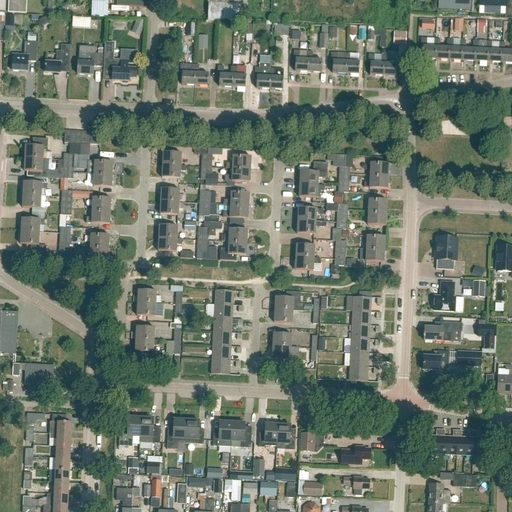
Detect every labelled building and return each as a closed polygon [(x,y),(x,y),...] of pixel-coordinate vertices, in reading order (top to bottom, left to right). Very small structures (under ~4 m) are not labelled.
[(47,0),(47,14),(55,15),(55,0),(47,0)] [(247,5),(246,0),(208,0),(207,20),(240,22),(241,5),(247,5)] [(438,0),(438,10),(470,11),(470,0),(438,0)] [(478,7),(478,8),(479,8),(479,14),(505,15),(505,0),(489,0),(489,8),(478,7)] [(107,17),(107,6),(92,5),(92,17),(107,17)] [(6,22),(15,23),(15,15),(6,15),(6,22)] [(137,19),(133,29),(140,32),(144,22),(137,19)] [(433,30),(433,21),(421,21),(421,30),(433,30)] [(194,34),(195,23),(185,23),(184,33),(194,34)] [(239,35),(252,35),(252,26),(240,25),(239,35)] [(287,36),(288,27),(274,27),(273,36),(287,36)] [(299,40),(300,32),(291,31),(291,40),(299,40)] [(405,44),(405,33),(393,32),(393,44),(405,44)] [(29,41),(37,42),(37,34),(29,33),(29,41)] [(326,50),(327,35),(319,34),(318,49),(326,50)] [(436,48),(434,48),(427,47),(427,39),(421,39),(421,47),(423,47),(422,59),(436,60),(436,48)] [(449,48),(446,48),(440,48),(440,40),(434,40),(434,48),(436,48),(436,60),(449,61),(449,48)] [(462,49),(459,49),(452,48),(452,41),(446,40),(446,48),(449,48),(449,61),(462,61),(462,49)] [(475,50),(472,49),(465,49),(465,41),(459,41),(459,49),(462,49),(462,61),(474,62),(475,50)] [(488,50),(485,50),(478,50),(478,42),(472,42),(472,49),(475,50),(474,62),(487,63),(488,50)] [(501,51),(498,51),(491,50),(491,43),(485,42),(485,50),(488,50),(487,63),(500,63),(501,51)] [(13,61),(13,72),(28,73),(28,62),(36,63),(37,50),(37,44),(25,43),(24,49),(24,55),(14,54),(13,61)] [(511,51),(504,51),(504,43),(498,43),(498,51),(501,51),(500,63),(511,63),(511,51)] [(136,79),(137,62),(124,62),(121,61),(113,61),(114,44),(105,44),(104,70),(113,71),(112,82),(122,83),(123,84),(127,84),(128,83),(129,83),(129,79),(136,79)] [(46,63),(46,74),(61,74),(61,73),(69,73),(70,65),(70,53),(71,46),(63,45),(62,51),(58,51),(57,63),(46,63)] [(79,62),(78,75),(93,76),(94,67),(103,68),(103,55),(96,55),(96,48),(79,47),(79,62)] [(124,62),(137,62),(137,53),(121,52),(121,61),(124,62)] [(309,60),(306,60),(299,60),(300,52),(294,52),(293,60),(295,60),(295,72),(308,73),(309,60)] [(309,60),(308,73),(321,73),(322,61),(312,61),(313,53),(307,52),(306,60),(309,60)] [(346,62),(344,62),(337,62),(337,54),(331,54),(331,62),(333,62),(332,74),(345,75),(346,62)] [(346,62),(345,75),(358,75),(359,63),(350,62),(350,55),(344,54),(344,62),(346,62)] [(383,64),(381,64),(374,64),(375,56),(369,55),(368,64),(370,64),(370,76),(383,76),(383,64)] [(383,64),(383,76),(396,77),(397,65),(387,64),(388,56),(382,56),(381,64),(383,64)] [(255,69),(255,77),(257,77),(257,89),(270,90),(270,77),(268,77),(268,69),(270,69),(270,65),(259,64),(259,69),(255,69)] [(195,74),(193,74),(186,73),(186,66),(180,65),(180,73),(182,73),(181,86),(195,86),(195,74)] [(195,74),(195,86),(208,87),(208,74),(199,74),(199,66),(193,66),(193,74),(195,74)] [(218,67),(217,75),(220,75),(219,87),(232,88),(233,76),(231,75),(223,75),(224,67),(218,67)] [(231,68),(231,75),(233,76),(232,88),(245,89),(246,76),(236,76),(237,68),(231,68)] [(268,69),(268,77),(270,77),(270,90),(283,90),(284,78),(274,78),(274,70),(270,69),(268,69)] [(25,159),(43,160),(43,153),(47,153),(48,140),(33,139),(32,146),(25,146),(25,159)] [(68,144),(68,155),(74,155),(80,156),(80,145),(76,144),(70,144),(68,144)] [(162,166),(181,167),(181,154),(163,153),(162,166)] [(232,169),(250,170),(251,157),(233,157),(232,164),(226,164),(226,169),(232,169)] [(43,160),(25,159),(24,172),(28,172),(28,177),(46,178),(46,179),(60,179),(62,179),(63,173),(63,169),(57,169),(54,171),(47,171),(48,160),(43,160)] [(94,175),(112,175),(113,162),(94,162),(94,175)] [(300,185),(318,186),(318,179),(327,179),(327,164),(313,163),(313,173),(300,172),(300,185)] [(370,176),(388,177),(389,164),(371,164),(370,176)] [(181,167),(162,166),(162,179),(180,180),(180,172),(185,172),(186,167),(181,167)] [(250,183),(250,170),(232,169),(232,176),(225,176),(225,182),(226,182),(226,187),(234,188),(235,182),(250,183)] [(73,180),(73,173),(63,173),(62,179),(60,179),(60,185),(67,185),(67,179),(73,180)] [(211,174),(201,174),(200,180),(206,180),(206,186),(218,187),(218,184),(216,184),(216,175),(211,174)] [(111,188),(112,175),(94,175),(93,187),(111,188)] [(387,190),(388,177),(370,176),(369,183),(364,183),(364,188),(369,188),(369,189),(387,190)] [(23,195),(41,196),(41,189),(47,190),(47,184),(42,184),(42,183),(24,182),(23,195)] [(67,191),(67,185),(60,185),(60,191),(62,191),(61,197),(72,198),(72,192),(67,191)] [(324,186),(318,186),(300,185),(299,198),(317,199),(319,199),(320,191),(324,191),(324,186)] [(161,202),(179,203),(179,190),(161,189),(161,202)] [(230,206),(248,207),(249,194),(231,193),(231,201),(224,200),(223,206),(230,206)] [(40,209),(41,196),(23,195),(22,208),(40,209)] [(92,211),(110,212),(111,199),(93,198),(92,211)] [(368,213),(386,214),(387,201),(369,200),(368,213)] [(178,216),(179,203),(161,202),(160,215),(178,216)] [(248,220),(248,207),(230,206),(230,213),(223,213),(223,218),(230,218),(230,219),(248,220)] [(316,222),(316,215),(323,216),(323,210),(316,210),(298,209),(298,222),(316,222)] [(209,216),(209,211),(199,210),(199,217),(203,217),(203,222),(218,223),(218,216),(209,216)] [(109,225),(110,212),(92,211),(92,218),(86,218),(86,224),(109,225)] [(385,227),(386,214),(368,213),(367,226),(385,227)] [(21,232),(39,233),(39,226),(44,226),(44,221),(40,221),(40,220),(22,219),(21,232)] [(209,229),(209,230),(221,230),(221,223),(218,223),(203,222),(203,229),(209,229)] [(326,223),(316,222),(298,222),(297,234),(315,235),(315,227),(326,228),(326,223)] [(185,223),(184,231),(195,232),(195,223),(185,223)] [(177,240),(177,227),(159,226),(159,239),(177,240)] [(228,243),(247,243),(247,231),(229,230),(229,237),(226,237),(226,236),(222,236),(221,242),(228,243)] [(38,246),(39,233),(21,232),(20,245),(38,246)] [(90,248),(108,249),(109,236),(91,235),(90,248)] [(366,250),(384,250),(385,237),(367,237),(366,250)] [(456,261),(457,239),(437,238),(436,261),(436,270),(454,271),(454,261),(456,261)] [(182,240),(177,240),(159,239),(158,252),(176,253),(177,245),(182,245),(182,240)] [(236,256),(246,256),(247,243),(228,243),(228,250),(221,249),(220,261),(236,262),(236,256)] [(314,259),(314,246),(296,245),(296,258),(314,259)] [(202,253),(207,254),(208,247),(197,247),(196,260),(202,260),(202,253)] [(511,278),(511,247),(497,247),(496,272),(511,272),(511,277),(511,278)] [(108,261),(108,249),(90,248),(89,260),(108,261)] [(384,263),(384,250),(366,250),(366,262),(384,263)] [(320,259),(314,259),(296,258),(295,271),(313,272),(313,264),(320,265),(320,259)] [(478,269),(476,275),(482,278),(484,272),(478,269)] [(483,298),(484,282),(472,282),(471,298),(483,298)] [(432,302),(432,306),(434,307),(433,311),(455,312),(463,313),(463,299),(455,298),(453,298),(454,284),(441,283),(440,297),(434,297),(434,301),(432,302)] [(156,305),(156,304),(156,292),(138,291),(137,304),(156,305)] [(215,306),(233,307),(233,292),(215,291),(215,306)] [(293,311),(293,312),(303,312),(303,304),(300,304),(301,293),(286,293),(286,298),(275,298),(275,310),(293,311)] [(353,309),(371,310),(371,299),(371,294),(362,294),(362,293),(359,293),(359,298),(353,298),(353,309)] [(161,305),(156,304),(156,305),(137,304),(137,317),(155,317),(155,309),(160,310),(161,305)] [(232,320),(233,307),(215,306),(214,320),(232,320)] [(0,354),(16,355),(18,313),(2,312),(2,310),(0,309),(0,354)] [(370,324),(371,310),(353,309),(352,323),(370,324)] [(292,324),(293,312),(293,311),(275,310),(274,323),(292,324)] [(231,334),(232,320),(214,320),(213,333),(231,334)] [(493,350),(493,337),(494,326),(486,326),(486,320),(478,320),(477,336),(485,336),(485,337),(485,350),(493,350)] [(369,339),(370,324),(352,323),(351,338),(369,339)] [(424,341),(442,342),(451,343),(452,331),(461,331),(461,324),(452,324),(440,323),(440,329),(425,328),(424,336),(423,336),(423,338),(424,338),(424,341)] [(154,341),(154,328),(136,327),(136,340),(154,341)] [(460,343),(461,331),(452,331),(451,343),(460,343)] [(231,348),(231,334),(213,333),(213,347),(231,348)] [(273,347),(291,348),(291,335),(273,334),(273,347)] [(369,353),(369,339),(351,338),(350,352),(369,353)] [(159,341),(154,341),(136,340),(135,353),(153,354),(153,346),(159,346),(159,341)] [(230,362),(231,348),(213,347),(212,361),(230,362)] [(273,347),(272,360),(288,361),(290,361),(291,355),(298,356),(299,349),(291,348),(273,347)] [(368,368),(369,353),(350,352),(350,367),(368,368)] [(456,366),(480,367),(481,353),(457,352),(456,366)] [(447,370),(448,353),(438,353),(438,358),(423,358),(423,371),(439,371),(440,369),(447,370)] [(288,361),(287,369),(298,369),(298,356),(291,355),(290,361),(288,361)] [(229,376),(230,362),(212,361),(211,375),(229,376)] [(19,377),(20,365),(13,364),(12,376),(19,377)] [(53,387),(54,366),(26,365),(24,385),(53,387)] [(367,382),(368,368),(350,367),(350,368),(349,382),(357,383),(367,383),(367,382)] [(511,395),(511,377),(498,377),(497,395),(511,395)] [(50,430),(50,435),(71,436),(71,423),(66,423),(67,416),(53,415),(52,422),(50,422),(50,430)] [(132,437),(140,437),(141,419),(128,418),(128,429),(122,429),(120,429),(119,442),(119,448),(132,448),(132,443),(132,437)] [(141,419),(140,437),(147,438),(147,444),(160,444),(160,431),(153,430),(153,419),(141,419)] [(178,444),(185,444),(186,421),(174,420),(173,431),(168,431),(167,450),(177,451),(178,444)] [(199,422),(186,421),(185,444),(203,445),(204,433),(198,432),(199,422)] [(232,423),(219,423),(219,434),(213,433),(213,447),(218,447),(231,448),(231,442),(232,423)] [(244,435),(245,424),(232,423),(231,442),(231,448),(238,448),(250,449),(251,435),(244,435)] [(27,425),(26,433),(34,434),(34,426),(27,425)] [(277,447),(277,444),(278,426),(265,425),(265,436),(259,436),(258,448),(264,448),(264,447),(277,447)] [(277,447),(277,450),(284,450),(295,451),(295,437),(290,437),(290,426),(278,426),(277,444),(277,447)] [(33,442),(34,434),(26,433),(26,442),(33,442)] [(300,452),(312,453),(317,453),(323,447),(324,435),(313,434),(301,434),(300,452)] [(70,448),(71,436),(50,435),(49,439),(57,440),(56,447),(70,448)] [(431,437),(430,455),(439,455),(440,438),(431,437)] [(439,455),(447,456),(448,438),(440,438),(439,455)] [(456,439),(448,438),(447,456),(456,456),(456,439)] [(456,456),(464,456),(465,439),(456,439),(456,456)] [(473,439),(465,439),(464,456),(472,457),(473,439)] [(473,439),(472,457),(481,457),(482,440),(473,439)] [(70,460),(70,448),(56,447),(56,459),(70,460)] [(370,461),(371,450),(364,450),(364,448),(355,448),(355,452),(342,451),(341,465),(361,466),(362,460),(370,461)] [(25,457),(33,458),(33,450),(25,449),(25,457)] [(32,466),(33,458),(25,457),(25,466),(32,466)] [(69,472),(70,460),(56,459),(55,471),(69,472)] [(263,477),(264,461),(253,460),(252,477),(263,477)] [(128,461),(128,469),(138,469),(138,462),(128,461)] [(158,475),(159,463),(147,462),(146,474),(158,475)] [(208,470),(207,478),(221,479),(222,471),(208,470)] [(68,484),(69,472),(55,471),(54,483),(68,484)] [(295,482),(296,472),(282,471),(281,481),(295,482)] [(24,482),(32,482),(32,474),(24,473),(24,482)] [(452,487),(465,488),(466,476),(453,476),(452,487)] [(363,480),(363,479),(354,478),(354,479),(344,479),(344,486),(353,487),(353,490),(354,490),(354,496),(361,497),(362,491),(369,491),(369,481),(363,480)] [(189,480),(188,488),(205,489),(205,481),(189,480)] [(160,499),(160,481),(151,481),(150,498),(160,499)] [(31,490),(32,482),(24,482),(23,490),(31,490)] [(221,494),(222,482),(213,482),(213,493),(221,494)] [(233,482),(232,501),(240,501),(240,482),(233,482)] [(68,496),(68,484),(54,483),(54,495),(68,496)] [(277,496),(277,484),(261,483),(260,496),(277,496)] [(303,483),(302,496),(321,497),(322,484),(303,483)] [(256,496),(257,484),(242,484),(242,495),(256,496)] [(185,505),(186,485),(177,485),(176,504),(185,505)] [(428,504),(450,505),(451,492),(443,492),(443,487),(429,486),(428,504)] [(131,511),(133,490),(117,490),(116,502),(123,502),(122,511),(131,511)] [(133,490),(131,511),(141,511),(142,511),(137,511),(137,498),(140,498),(140,490),(133,490)] [(68,496),(54,495),(47,495),(46,507),(53,507),(67,508),(68,496)] [(23,505),(30,506),(31,498),(23,497),(23,505)] [(168,511),(169,499),(164,499),(163,511),(162,511),(159,511),(158,511),(168,511)] [(205,500),(205,501),(204,511),(213,511),(215,501),(205,500)]
